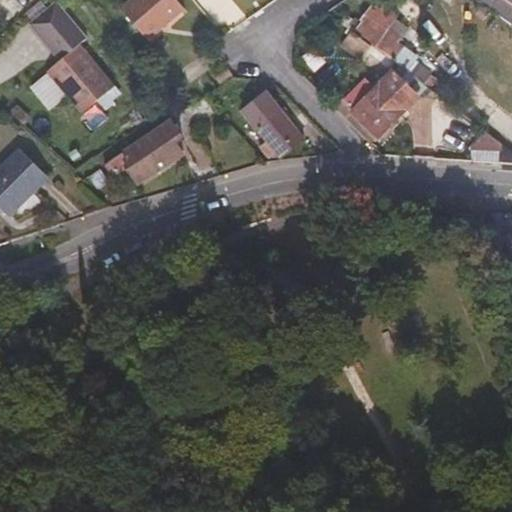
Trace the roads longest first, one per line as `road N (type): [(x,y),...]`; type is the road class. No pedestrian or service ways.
road 1 (tertiary): [(0,283),(139,218),(297,185),(368,181)]
road 2 (residential): [(368,181),(359,151),(269,54),(275,27),(311,0)]
road 3 (tertiary): [(368,181),(511,186)]
